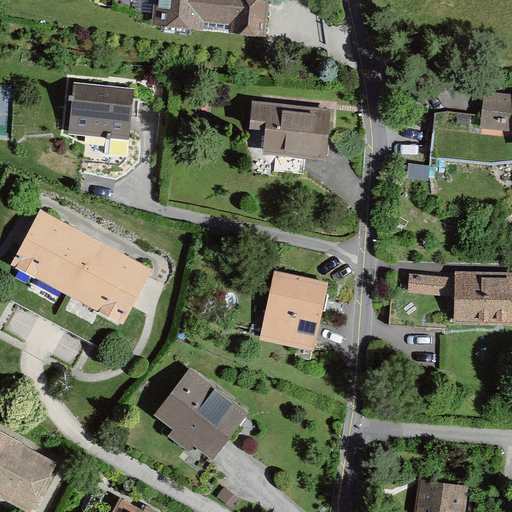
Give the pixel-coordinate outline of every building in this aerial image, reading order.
[(163,0),(162,23),(201,26),(202,19),(234,21),(233,33),(264,35),(266,1),(254,0),(163,0)] [(131,95),(79,92),(76,141),(128,143),(131,95)] [(511,130),(511,97),(485,98),(485,130),(511,130)] [(285,107),(256,106),(255,131),(269,131),(268,158),(325,160),(327,118),(285,116),(285,107)] [(148,274),(46,219),(5,297),(106,351),(148,274)] [(459,290),(459,278),(412,277),(412,289),(459,290)] [(511,279),(459,278),(459,290),(459,330),(502,331),(503,322),(511,321),(511,279)] [(324,290),(279,281),(267,340),(305,347),(308,331),(316,333),(324,290)] [(248,421),(192,378),(159,422),(215,464),(248,421)] [(0,440),(0,492),(30,508),(52,467),(0,440)] [(461,511),(463,492),(421,489),(419,511),(461,511)]
